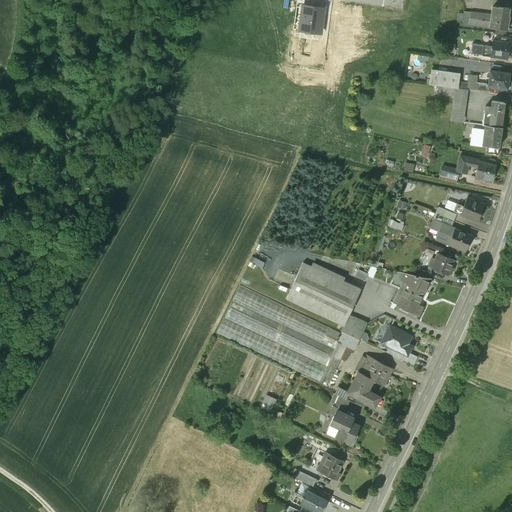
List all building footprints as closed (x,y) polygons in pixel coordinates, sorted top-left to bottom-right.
[(302,24),(304,7),(296,6),(294,23),(302,24)] [(509,8),(498,6),(498,7),(492,6),(490,20),(489,26),(489,27),(506,29),(508,21),(507,21),(509,8)] [(301,29),(319,31),(322,9),(304,7),(302,24),(301,29)] [(483,13),(470,11),(468,24),(489,26),(490,20),(483,19),(483,13)] [(492,42),(484,40),(483,45),(482,54),(490,55),(492,42)] [(509,43),(492,40),(492,42),(490,55),(490,56),(507,58),(509,43)] [(483,45),(471,44),(469,52),(482,54),(483,45)] [(459,73),(431,69),(429,84),(436,85),(455,88),(457,88),(458,82),(459,73)] [(508,73),(489,70),(487,85),(487,86),(488,86),(506,89),(508,73)] [(476,82),(467,81),(467,83),(466,89),(468,89),(487,92),(488,86),(487,86),(487,85),(485,85),(486,83),(476,82)] [(455,88),(436,85),(435,93),(453,95),(455,88)] [(457,88),(455,88),(453,95),(450,120),(463,122),(468,89),(466,89),(457,88)] [(504,102),(491,101),(490,106),(485,105),(484,110),(482,124),(485,124),(485,125),(500,127),(504,102)] [(500,127),(485,125),(484,130),(482,144),(486,145),(498,147),(501,127),(500,127)] [(484,130),(472,128),(470,143),(482,144),(484,130)] [(469,158),(460,156),(457,170),(460,170),(465,172),(467,163),(469,158)] [(495,165),(479,161),(477,166),(475,177),(491,181),(495,165)] [(457,182),(460,170),(457,170),(443,166),(441,178),(457,182)] [(485,205),(468,198),(465,204),(462,210),(461,214),(478,221),(485,205)] [(462,210),(465,204),(459,201),(456,207),(462,210)] [(436,204),(433,212),(455,221),(458,213),(436,204)] [(455,221),(433,212),(427,227),(442,233),(452,237),(455,229),(452,228),(455,221)] [(472,236),(455,229),(452,237),(449,244),(465,251),(472,236)] [(449,244),(452,237),(442,233),(439,240),(449,244)] [(375,251),(371,263),(381,267),(383,262),(378,260),(381,253),(375,251)] [(454,260),(438,253),(432,267),(448,274),(448,273),(451,274),(453,267),(451,266),(454,260)] [(295,279),(352,305),(360,288),(344,280),(312,266),(303,262),(295,279)] [(313,264),(312,266),(344,280),(345,278),(313,264)] [(371,264),(367,271),(368,272),(368,274),(373,276),(377,266),(371,264)] [(368,273),(358,268),(355,276),(364,280),(368,273)] [(419,269),(418,275),(430,278),(431,278),(433,272),(419,269)] [(418,275),(404,272),(400,280),(407,283),(424,291),(430,278),(418,275)] [(348,314),(352,305),(295,279),(287,298),(343,325),(345,321),(336,317),(339,310),(348,314)] [(424,291),(407,283),(401,296),(405,298),(400,306),(412,312),(412,313),(417,315),(422,306),(417,303),(424,291)] [(341,332),(239,284),(224,317),(223,316),(216,332),(318,380),(319,379),(328,383),(346,345),(354,349),(359,339),(341,331),(341,332)] [(336,317),(345,321),(348,314),(339,310),(336,317)] [(366,323),(348,314),(343,325),(341,330),(341,331),(359,339),(366,323)] [(410,335),(389,325),(381,342),(394,349),(407,355),(408,352),(411,345),(406,343),(410,335)] [(407,355),(394,349),(392,355),(413,365),(417,356),(408,352),(407,355)] [(391,368),(367,355),(358,371),(373,379),(381,384),(382,383),(383,384),(391,368)] [(373,379),(358,371),(347,392),(357,397),(358,398),(358,397),(375,406),(380,396),(367,390),(373,379)] [(347,392),(337,387),(335,393),(338,395),(349,400),(355,403),(357,397),(347,392)] [(349,400),(338,395),(334,403),(345,408),(349,400)] [(268,397),(265,404),(275,409),(279,402),(268,397)] [(171,417),(176,419),(184,404),(179,402),(171,417)] [(345,408),(334,403),(330,413),(334,415),(337,410),(343,413),(345,408)] [(343,413),(337,410),(334,415),(327,431),(351,442),(358,426),(351,422),(352,419),(345,415),(345,414),(343,413)] [(169,423),(161,442),(169,446),(174,435),(171,434),(175,426),(169,423)] [(343,460),(329,454),(321,471),(337,479),(340,473),(338,472),(343,460)] [(296,470),(293,476),(314,487),(318,480),(296,470)] [(320,511),(326,500),(306,491),(303,498),(300,505),(315,511),(320,511)] [(293,501),(300,505),(303,498),(296,495),(293,501)]
